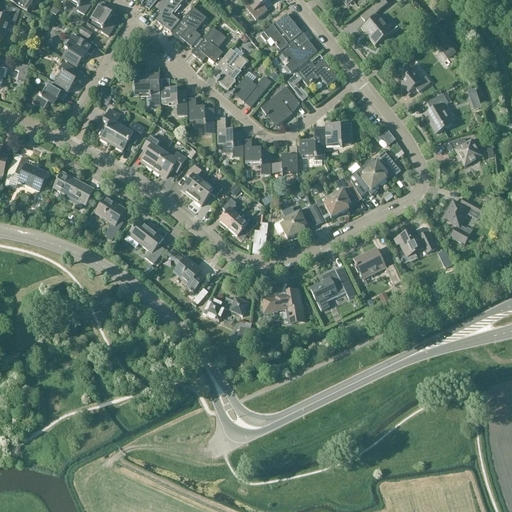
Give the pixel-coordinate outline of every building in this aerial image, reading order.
[(9,2),(17,7),(27,13),(35,0),(6,0),(9,2)] [(77,12),(84,16),(91,5),(84,0),(83,0),(68,0),(78,6),(77,9),(78,9),(77,12)] [(134,0),(150,12),(158,2),(155,0),(134,0)] [(164,0),(157,10),(159,12),(162,14),(156,21),(171,33),(180,23),(172,16),(185,1),(183,0),(164,0)] [(268,0),(248,0),(249,0),(253,6),(247,11),(255,20),(266,11),(262,6),(269,1),(268,0)] [(383,0),(382,0),(368,12),(361,18),(365,23),(370,19),(372,22),(362,30),(376,47),(392,33),(379,17),(378,18),(375,15),(387,5),(383,0)] [(101,4),(96,12),(90,21),(103,28),(101,31),(102,32),(101,34),(108,38),(115,27),(108,22),(111,17),(104,12),(107,8),(101,4)] [(193,9),(191,12),(171,36),(184,46),(186,44),(192,49),(201,38),(195,34),(206,20),(193,9)] [(1,10),(1,12),(0,13),(0,38),(4,40),(10,24),(16,26),(19,17),(1,10)] [(281,52),(287,47),(301,36),(301,37),(303,35),(287,16),(261,37),(266,43),(271,39),(281,52)] [(218,50),(226,40),(213,29),(192,55),(202,64),(207,59),(215,66),(224,55),(218,50)] [(301,36),(287,47),(290,50),(282,56),(290,65),(286,68),(291,74),(317,53),(309,43),(307,44),(301,37),(301,36)] [(91,57),(94,51),(73,38),(70,44),(72,45),(68,51),(66,49),(65,51),(66,52),(62,60),(77,69),(82,61),(83,62),(88,55),(91,57)] [(240,72),(247,64),(231,51),(211,75),(217,80),(215,83),(218,85),(218,84),(229,92),(236,83),(235,82),(241,73),(240,72)] [(278,66),(286,61),(279,53),(272,58),(278,66)] [(297,76),(302,81),(308,89),(320,79),(328,88),(338,80),(325,63),(316,70),(312,64),(297,76)] [(80,85),(85,77),(63,64),(59,72),(63,74),(55,87),(68,95),(76,83),(80,85)] [(18,80),(25,82),(28,68),(18,66),(16,72),(20,73),(18,80)] [(420,93),(431,84),(426,78),(421,82),(410,68),(397,77),(409,93),(415,88),(420,93)] [(150,109),(161,108),(160,76),(150,76),(150,81),(134,81),(135,97),(150,96),(150,109)] [(295,87),(302,81),(297,76),(287,83),(303,103),(308,99),(301,90),(299,91),(295,87)] [(251,110),(271,84),(264,78),(257,88),(245,79),(232,96),(233,97),(234,96),(251,110)] [(178,118),(188,118),(187,93),(178,93),(178,91),(171,91),(171,82),(162,82),(163,107),(178,106),(178,118)] [(63,103),(67,97),(50,87),(43,99),(40,97),(40,98),(37,97),(33,105),(44,111),(48,104),(54,108),(59,100),(63,103)] [(292,116),(290,114),(300,106),(287,89),(261,109),(266,115),(265,116),(266,118),(267,117),(276,129),(293,116),(292,115),(292,116)] [(475,91),(468,93),(474,111),(481,109),(475,91)] [(443,108),(449,105),(443,96),(428,105),(432,111),(427,114),(433,125),(432,126),(437,135),(453,125),(443,108)] [(205,136),(215,136),(214,111),(205,111),(205,108),(197,109),(197,101),(189,101),(190,125),(205,125),(205,136)] [(101,140),(112,147),(123,128),(117,125),(121,117),(110,111),(107,118),(103,116),(98,125),(101,127),(101,128),(105,130),(100,138),(102,139),(101,140)] [(225,121),(217,121),(218,149),(223,148),(224,153),(233,153),(233,160),(244,159),(243,135),(233,136),(233,133),(225,133),(225,121)] [(343,146),(351,146),(351,128),(341,128),(341,125),(333,126),(332,122),(326,123),(327,148),(343,147),(343,146)] [(123,128),(112,147),(124,153),(130,143),(136,146),(145,130),(134,124),(129,132),(123,128)] [(315,143),(301,144),(301,159),(313,158),(313,167),(322,167),(322,163),(325,163),(324,136),(324,130),(317,130),(315,130),(315,136),(315,143)] [(389,135),(383,139),(389,147),(394,142),(389,135)] [(147,168),(154,173),(165,155),(157,149),(161,143),(151,137),(143,150),(149,154),(142,164),(148,168),(147,168)] [(464,140),(446,146),(451,154),(455,151),(465,168),(483,157),(472,140),(467,144),(464,140)] [(262,177),(271,177),(270,152),(261,152),(261,150),(252,150),(252,142),(245,142),(246,166),(262,165),(262,177)] [(0,180),(2,181),(9,158),(0,155),(2,148),(0,147),(0,180)] [(282,176),(298,176),(297,149),(290,149),(290,158),(282,158),(282,165),(273,165),(273,175),(282,175),(282,176)] [(373,160),(362,169),(365,173),(363,174),(365,177),(385,178),(388,175),(382,167),(386,164),(389,167),(393,164),(390,160),(386,155),(384,153),(374,161),(373,160)] [(353,154),(344,158),(349,171),(358,167),(353,154)] [(165,155),(154,173),(161,177),(161,176),(166,180),(173,170),(178,174),(187,161),(178,155),(174,161),(165,155)] [(15,176),(11,187),(16,189),(19,184),(40,193),(48,176),(27,167),(29,163),(23,160),(15,176)] [(181,193),(191,200),(203,185),(196,179),(201,172),(194,167),(186,177),(190,180),(181,193)] [(362,169),(349,179),(351,182),(357,192),(361,199),(368,193),(371,197),(377,193),(375,190),(382,185),(387,180),(385,178),(365,177),(363,174),(365,173),(362,169)] [(399,171),(395,173),(398,180),(403,178),(399,171)] [(86,207),(95,191),(62,174),(53,190),(86,207)] [(302,178),(298,180),(302,189),(307,187),(302,178)] [(333,197),(326,200),(328,203),(348,208),(352,206),(347,197),(351,195),(357,192),(351,182),(349,179),(348,178),(343,181),(344,183),(336,186),(340,194),(333,197)] [(203,185),(191,200),(201,208),(210,196),(215,199),(222,189),(215,183),(213,185),(207,180),(203,185)] [(235,188),(230,194),(235,198),(240,192),(235,188)] [(119,222),(126,212),(107,199),(96,215),(114,227),(106,238),(113,243),(124,226),(119,222)] [(228,230),(229,231),(240,218),(236,215),(240,211),(235,207),(237,205),(231,200),(223,210),(228,214),(220,223),(222,224),(221,227),(226,231),(228,230)] [(444,220),(458,227),(451,239),(465,246),(470,239),(458,232),(467,216),(478,222),(484,210),(468,201),(464,208),(454,202),(444,220)] [(328,203),(324,205),(332,220),(343,215),(350,212),(348,208),(328,203)] [(317,205),(312,208),(321,226),(326,223),(317,205)] [(287,211),(282,214),(285,220),(283,221),(284,225),(305,230),(308,228),(303,217),(308,215),(315,229),(321,226),(312,208),(306,210),(301,213),(295,215),(292,209),(287,211)] [(240,218),(229,231),(238,239),(246,230),(250,234),(258,224),(253,219),(251,221),(248,218),(244,222),(240,218)] [(275,225),(274,228),(278,235),(279,236),(280,236),(284,234),(288,241),(299,236),(306,232),(305,230),(284,225),(283,221),(275,225)] [(154,266),(165,252),(159,247),(164,240),(154,232),(153,234),(139,224),(129,237),(151,253),(146,259),(154,266)] [(262,225),(261,233),(260,244),(266,244),(268,225),(262,225)] [(418,238),(415,232),(394,242),(397,247),(399,246),(406,260),(407,260),(410,265),(418,261),(415,256),(423,252),(425,257),(437,251),(428,233),(418,238)] [(364,279),(386,267),(378,251),(355,262),(364,279)] [(446,252),(437,256),(444,271),(453,267),(446,252)] [(194,294),(206,280),(196,271),(198,268),(187,259),(174,274),(185,283),(183,285),(194,294)] [(395,287),(401,283),(393,267),(386,270),(395,287)] [(349,301),(355,298),(343,271),(337,273),(336,271),(322,278),(324,283),(310,290),(317,304),(321,313),(326,310),(327,309),(328,307),(328,306),(327,303),(346,294),(349,301)] [(202,293),(199,297),(194,302),(198,306),(208,295),(204,291),(202,293)] [(291,326),(305,324),(303,308),(302,308),(300,292),(288,294),(287,294),(287,295),(288,296),(263,300),(264,307),(263,307),(265,316),(278,314),(278,313),(289,311),(290,316),(289,316),(291,326)] [(377,295),(381,305),(388,302),(383,292),(377,295)] [(243,319),(249,305),(236,299),(233,306),(230,304),(231,302),(227,301),(224,307),(212,301),(204,316),(220,324),(226,311),(243,319)]
